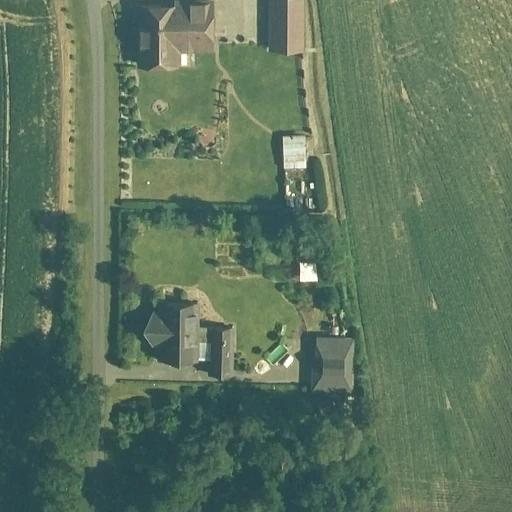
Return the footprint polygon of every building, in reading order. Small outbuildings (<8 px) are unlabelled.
[(135,5),(136,66),(188,65),(188,51),(210,51),(209,0),(158,0),(159,4),(135,5)] [(265,0),(267,52),(298,52),(296,0),(265,0)] [(302,136),(281,137),(282,170),(303,169),(302,136)] [(299,281),(319,281),(318,232),(299,232),(299,281)] [(196,301),(154,301),(154,310),(150,310),(150,345),(155,345),(155,360),(209,360),(209,376),(234,376),(234,325),(196,325),(196,301)] [(352,339),(314,339),(314,359),(308,359),(308,393),(352,393),(352,339)]
